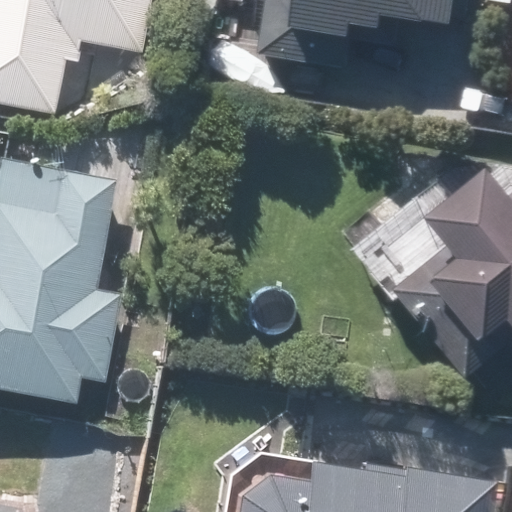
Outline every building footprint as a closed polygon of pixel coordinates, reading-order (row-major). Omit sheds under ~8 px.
[(0,0),(0,99),(53,110),(64,53),(78,56),(81,39),(140,49),(148,0),(0,0)] [(462,14),(464,0),(276,0),(269,53),(353,65),(360,15),(391,20),(394,4),(462,14)] [(0,383),(76,398),(80,375),(103,380),(121,291),(96,286),(118,176),(0,153),(0,383)] [(470,233),(406,283),(477,372),(511,344),(511,166),(507,160),(448,205),(470,233)] [(245,458),(236,511),(488,511),(495,474),(314,445),(311,469),(245,458)]
